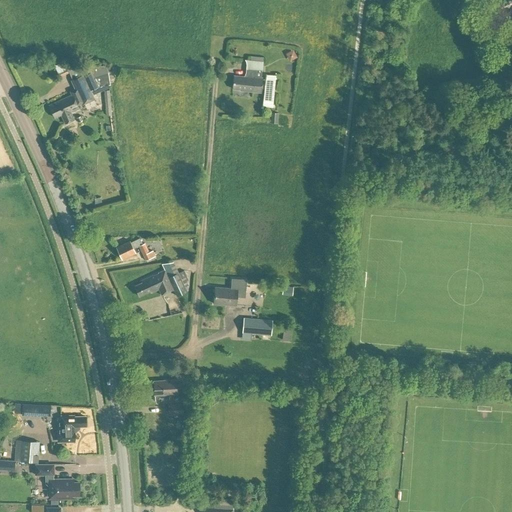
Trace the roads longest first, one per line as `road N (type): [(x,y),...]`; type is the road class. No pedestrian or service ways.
road 1 (secondary): [(127,511),(120,415),(91,295),(51,178),(0,68)]
road 2 (track): [(108,358),(171,355),(191,343),(215,75),(229,70)]
